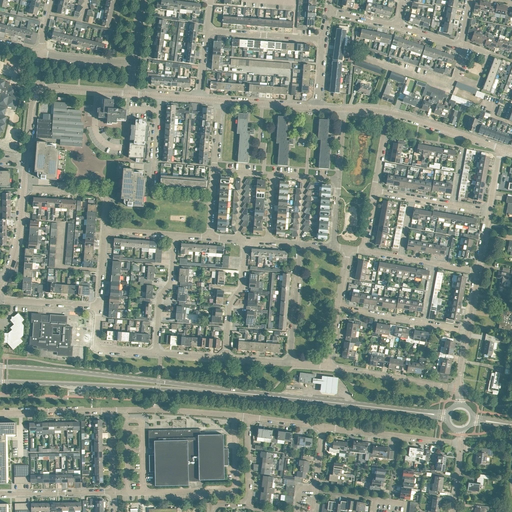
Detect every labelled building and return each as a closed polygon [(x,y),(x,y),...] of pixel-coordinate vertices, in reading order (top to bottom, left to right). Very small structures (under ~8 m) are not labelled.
[(167,10),(168,0),(166,0),(161,0),(161,2),(157,2),(156,9),(160,10),(160,9),(167,10)] [(38,9),(40,3),(31,1),(30,7),(38,9)] [(67,6),(68,3),(60,1),(58,7),(66,9),(71,10),(72,7),(67,6)] [(483,11),(485,2),(485,1),(482,1),(480,1),(479,4),(475,3),(473,13),(478,14),(478,12),(479,13),(481,11),(483,11)] [(491,16),(493,7),(490,7),(491,3),(489,3),(489,2),(485,1),(485,2),(483,11),(489,12),(488,15),(491,16)] [(500,14),(502,5),(499,4),(499,5),(497,4),(496,8),(493,7),(491,16),(494,17),(495,13),(500,14)] [(506,14),(508,7),(506,6),(506,5),(502,5),(500,14),(506,15),(505,19),(508,19),(509,15),(506,14)] [(37,15),(38,9),(30,7),(29,13),(37,15)] [(65,15),(66,9),(58,7),(57,14),(65,15)] [(113,9),(105,7),(102,7),(100,13),(112,15),(113,9)] [(111,21),(112,15),(100,13),(99,19),(102,20),(111,21)] [(93,17),(93,16),(90,16),(87,16),(85,23),(92,24),(94,18),(93,18),(93,17)] [(29,31),(30,28),(31,24),(40,26),(40,22),(29,19),(28,21),(28,23),(27,28),(24,38),(31,40),(33,32),(29,31)] [(109,28),(111,21),(102,20),(101,26),(109,28)] [(12,35),(14,28),(14,25),(8,23),(7,26),(5,34),(12,35)] [(24,38),(27,28),(20,26),(20,29),(18,37),(24,38)] [(348,33),(349,27),(339,26),(338,29),(337,29),(336,34),(345,36),(345,33),(348,33)] [(58,41),(60,34),(61,30),(54,28),(52,40),(58,41)] [(445,37),(446,33),(451,35),(452,29),(444,28),(443,32),(438,31),(437,34),(445,37)] [(476,43),(479,34),(474,32),(475,29),(473,28),(472,29),(469,28),(467,35),(472,37),(471,40),(473,41),(473,42),(476,43)] [(365,39),(367,31),(361,30),(361,33),(357,32),(355,40),(359,41),(360,38),(365,39)] [(77,47),(79,38),(76,38),(76,34),(73,33),(72,37),(71,44),(71,46),(77,47)] [(485,42),(486,41),(487,37),(488,34),(488,33),(486,33),(485,36),(479,34),(476,43),(479,44),(481,44),(483,41),(485,42)] [(489,48),(494,36),(488,34),(487,37),(486,41),(485,42),(484,45),(486,46),(486,47),(489,48)] [(71,44),(72,37),(66,35),(64,43),(71,44)] [(227,48),(224,48),(225,36),(217,36),(217,41),(216,41),(216,42),(214,41),(213,49),(223,49),(223,51),(227,51),(227,48)] [(496,47),(498,41),(499,38),(494,36),(489,48),(492,49),(493,49),(495,49),(496,47)] [(83,47),(85,40),(79,38),(77,47),(83,49),(83,47)] [(96,50),(98,43),(99,39),(96,38),(95,42),(92,41),(90,49),(96,50)] [(500,49),(504,40),(499,38),(498,41),(496,47),(497,47),(497,48),(500,49)] [(103,52),(104,44),(101,44),(102,39),(99,39),(98,43),(96,50),(103,52)] [(233,57),(234,47),(239,47),(240,40),(232,39),(232,42),(232,43),(231,57),(233,57)] [(90,49),(92,41),(85,40),(83,47),(90,49)] [(253,52),(253,41),(246,40),(246,51),(244,51),(244,54),(247,54),(247,51),(253,52)] [(506,50),(509,42),(504,40),(500,49),(504,50),(506,50)] [(267,49),(268,42),(260,42),(260,52),(259,52),(258,52),(258,55),(261,55),(261,52),(263,52),(263,49),(267,49)] [(281,53),(281,43),(281,42),(278,42),(278,43),(274,43),(274,52),(274,53),(272,53),(272,56),(275,56),(275,53),(277,53),(277,52),(281,53)] [(195,51),(196,44),(188,43),(184,43),(184,46),(188,46),(187,50),(195,51)] [(165,54),(162,53),(154,52),(153,59),(164,60),(165,54)] [(454,69),(457,61),(453,60),(454,57),(449,55),(447,63),(451,65),(450,67),(454,69)] [(195,61),(194,60),(194,57),(186,56),(183,56),(183,59),(186,59),(186,63),(195,64),(195,61)] [(222,56),(220,56),(213,56),(212,63),(222,63),(222,65),(223,65),(225,65),(226,62),(222,62),(222,56)] [(157,85),(158,78),(158,74),(148,74),(147,81),(151,82),(151,85),(157,85)] [(231,91),(232,84),(232,80),(233,80),(233,77),(231,77),(231,80),(229,80),(228,83),(225,83),(224,90),(231,91)] [(245,92),(246,85),(246,81),(247,81),(248,78),(245,78),(245,82),(239,81),(239,84),(238,91),(245,92)] [(0,135),(1,131),(4,132),(7,116),(4,116),(6,109),(15,111),(16,108),(18,98),(15,98),(15,97),(14,97),(14,95),(15,96),(15,95),(17,88),(14,87),(9,86),(9,87),(6,86),(7,82),(5,82),(6,81),(1,80),(0,79),(0,135)] [(217,90),(218,83),(211,82),(211,79),(207,79),(206,86),(210,86),(210,87),(210,89),(217,90)] [(273,94),(274,87),(274,84),(275,84),(276,80),(273,80),(273,83),(271,82),(270,87),(267,86),(266,94),(273,94)] [(372,88),(360,84),(361,81),(358,80),(355,87),(358,88),(357,92),(361,93),(361,94),(364,95),(364,94),(369,96),(372,88)] [(388,96),(391,88),(386,86),(381,99),(392,103),(394,98),(388,96)] [(339,93),(339,88),(331,87),(330,92),(333,93),(333,97),(341,97),(341,93),(339,93)] [(409,104),(412,94),(410,93),(409,96),(405,95),(404,97),(402,102),(409,104)] [(415,94),(412,94),(409,104),(415,107),(416,103),(418,103),(420,98),(419,95),(415,94)] [(430,107),(432,100),(429,99),(428,103),(424,101),(423,104),(422,109),(428,111),(430,107)] [(126,120),(126,111),(113,110),(114,101),(104,100),(103,109),(99,108),(98,118),(107,119),(107,123),(116,124),(117,119),(126,120)] [(79,129),(80,123),(81,111),(66,110),(66,104),(55,103),(54,115),(53,121),(54,121),(52,139),(61,140),(61,146),(81,147),(83,129),(79,129)] [(185,109),(179,109),(179,110),(175,110),(175,106),(178,106),(178,103),(171,103),(171,106),(167,106),(166,112),(180,113),(185,113),(185,109)] [(441,104),(438,103),(436,106),(434,113),(440,116),(443,108),(444,106),(440,104),(441,104)] [(211,115),(211,109),(207,109),(207,106),(201,105),(201,108),(202,108),(202,112),(198,112),(192,112),(192,114),(198,114),(202,115),(211,115)] [(446,109),(443,108),(440,116),(446,118),(449,110),(450,107),(447,106),(446,109)] [(247,163),(250,135),(253,135),(254,130),(250,130),(250,132),(247,131),(248,113),(247,113),(247,114),(238,113),(237,134),(240,134),(238,162),(247,163)] [(52,139),(54,121),(53,121),(54,115),(46,114),(45,120),(39,120),(37,138),(52,139)] [(286,141),(288,116),(287,116),(286,117),(278,116),(276,143),(279,144),(277,165),(287,166),(289,144),(293,145),(293,140),(289,139),(289,141),(286,141)] [(469,126),(467,130),(474,132),(475,129),(475,128),(478,120),(470,118),(469,121),(468,125),(469,126)] [(328,169),(330,141),(334,141),(335,136),(331,136),(331,138),(328,137),(329,119),(328,119),(328,120),(319,119),(318,140),(321,140),(319,168),(328,169)] [(149,131),(149,127),(146,127),(146,125),(146,124),(146,123),(145,122),(144,122),(143,121),(142,121),(142,120),(139,120),(135,120),(135,126),(131,125),(131,130),(131,136),(130,136),(130,140),(130,143),(129,143),(129,147),(130,147),(129,153),(128,158),(136,158),(135,162),(139,162),(139,159),(146,159),(147,155),(146,155),(147,149),(147,144),(145,144),(145,142),(148,142),(148,137),(147,137),(148,131),(149,131)] [(483,135),(486,126),(481,125),(478,133),(483,135)] [(488,137),(491,128),(486,126),(483,135),(488,137)] [(493,139),(496,130),(491,128),(488,137),(493,139)] [(498,140),(501,132),(496,130),(493,139),(498,140)] [(503,142),(506,134),(501,132),(498,140),(503,142)] [(508,144),(511,135),(506,134),(503,142),(508,144)] [(401,151),(402,145),(405,146),(406,142),(398,141),(397,144),(393,143),(392,150),(401,151)] [(64,181),(66,150),(56,149),(56,146),(47,146),(47,143),(37,142),(34,172),(37,173),(37,175),(37,176),(38,177),(38,178),(39,178),(40,179),(46,180),(46,179),(64,181)] [(423,155),(424,146),(418,145),(417,148),(415,147),(414,152),(417,152),(416,153),(423,155)] [(143,207),(146,177),(142,176),(142,173),(134,173),(134,170),(130,169),(130,163),(118,162),(117,162),(117,163),(114,199),(124,200),(123,202),(124,203),(124,204),(125,205),(126,205),(126,206),(127,206),(132,207),(132,206),(143,207)] [(0,186),(10,187),(10,171),(0,171),(0,186)] [(392,185),(394,176),(388,175),(386,184),(392,185)] [(451,194),(452,185),(453,182),(446,181),(446,184),(444,193),(451,194)] [(40,207),(41,198),(34,198),(33,207),(38,207),(39,207),(39,211),(41,211),(41,207),(40,207)] [(54,208),(55,199),(48,199),(47,208),(53,208),(52,212),(55,212),(55,208),(54,208)] [(68,209),(69,200),(62,200),(61,209),(67,209),(66,213),(69,213),(69,209),(68,209)] [(391,209),(392,202),(383,201),(382,207),(391,209)] [(96,212),(97,205),(94,205),(91,205),(88,204),(87,212),(96,212)] [(419,219),(420,210),(414,209),(412,220),(418,221),(419,219)] [(96,219),(96,212),(87,212),(87,217),(83,217),(83,220),(87,220),(87,219),(96,219)] [(450,224),(451,215),(445,214),(443,223),(450,224)] [(476,224),(476,219),(470,218),(469,227),(475,228),(477,229),(478,229),(479,224),(478,224),(478,225),(476,224)] [(95,233),(95,226),(86,226),(86,231),(82,231),(82,234),(86,234),(86,233),(95,233)] [(38,236),(38,230),(42,230),(42,228),(39,227),(39,229),(30,228),(29,235),(38,236)] [(93,247),(94,240),(85,240),(85,243),(82,243),(82,245),(81,245),(81,248),(85,248),(85,247),(93,247)] [(37,249),(37,244),(41,244),(41,242),(38,241),(38,243),(29,242),(28,249),(34,249),(37,249)] [(265,259),(265,257),(265,250),(258,249),(258,256),(257,263),(261,263),(261,259),(265,259)] [(92,261),(93,254),(84,254),(84,259),(80,259),(80,261),(84,262),(84,261),(92,261)] [(33,263),(34,258),(37,258),(37,255),(34,255),(34,256),(25,256),(24,263),(33,263)] [(154,274),(155,267),(151,267),(151,264),(145,263),(144,273),(154,274)] [(193,267),(189,267),(183,266),(183,269),(180,269),(179,275),(188,276),(189,270),(193,270),(193,267)] [(120,276),(120,270),(124,271),(124,268),(121,268),(121,269),(112,269),(112,275),(120,276)] [(224,279),(225,272),(221,272),(222,269),(210,268),(209,271),(215,272),(215,278),(224,279)] [(36,278),(36,272),(36,269),(35,269),(33,269),(33,270),(24,270),(23,277),(32,277),(36,278)] [(427,280),(429,271),(423,270),(421,279),(427,280)] [(263,275),(263,272),(253,272),(253,274),(250,274),(249,281),(259,281),(259,275),(263,275)] [(508,280),(509,273),(498,272),(497,278),(500,278),(499,284),(504,284),(504,279),(508,280)] [(154,280),(154,274),(144,273),(144,277),(139,277),(138,282),(140,282),(150,283),(150,280),(154,280)] [(364,281),(365,275),(356,273),(355,280),(364,281)] [(188,283),(188,276),(179,275),(178,282),(182,283),(182,285),(188,285),(192,286),(192,283),(188,283)] [(224,286),(224,279),(215,278),(214,285),(209,284),(209,287),(220,288),(220,285),(224,286)] [(82,286),(81,286),(81,283),(84,283),(84,279),(81,279),(81,282),(79,281),(79,286),(75,286),(75,295),(82,295),(82,286)] [(61,294),(61,285),(56,284),(56,281),(54,280),(53,284),(54,284),(54,293),(61,294)] [(258,288),(259,281),(249,281),(249,288),(252,288),(252,290),(262,291),(262,288),(258,288)] [(75,295),(75,286),(70,285),(70,282),(67,282),(67,285),(69,285),(68,294),(75,295)] [(119,290),(119,284),(123,285),(123,282),(120,282),(120,283),(111,282),(110,289),(119,290)] [(153,292),(153,286),(150,285),(150,283),(140,282),(140,285),(146,285),(146,292),(153,292)] [(31,294),(31,291),(31,288),(42,288),(42,292),(45,292),(46,285),(39,285),(39,286),(35,286),(35,283),(32,283),(32,284),(23,284),(22,291),(26,291),(26,294),(31,294)] [(89,295),(90,287),(84,286),(84,283),(81,283),(81,286),(82,286),(82,295),(89,295)] [(176,294),(178,294),(184,294),(185,288),(192,289),(192,286),(188,285),(182,285),(182,288),(178,287),(178,290),(176,290),(176,294)] [(223,298),(224,291),(220,291),(220,288),(209,287),(208,290),(214,290),(213,297),(216,297),(223,298)] [(264,291),(262,291),(252,290),(252,293),(248,293),(248,300),(257,300),(258,295),(260,296),(260,295),(264,295),(264,291)] [(149,301),(149,299),(152,299),(153,292),(146,292),(145,298),(140,298),(140,301),(142,301),(149,301)] [(187,295),(184,294),(178,294),(177,301),(181,301),(180,304),(190,304),(191,302),(186,301),(187,295)] [(118,304),(119,298),(122,299),(122,296),(119,296),(119,297),(110,296),(109,303),(118,304)] [(222,305),(223,298),(216,297),(213,297),(212,306),(219,307),(219,304),(222,305)] [(257,307),(257,300),(248,300),(247,306),(251,307),(251,309),(261,310),(262,307),(257,307)] [(148,304),(149,301),(142,301),(142,304),(145,304),(145,310),(151,311),(152,304),(148,304)] [(422,312),(423,303),(418,303),(417,302),(415,311),(422,312)] [(190,305),(190,304),(180,304),(180,307),(177,306),(176,313),(186,313),(186,307),(191,307),(192,305),(190,305)] [(222,316),(222,310),(219,309),(219,307),(212,306),(212,315),(222,316)] [(245,318),(246,318),(253,319),(256,319),(256,316),(258,316),(258,313),(261,313),(261,310),(251,309),(250,312),(247,312),(247,314),(245,314),(245,318)] [(117,318),(118,312),(121,313),(121,310),(118,310),(118,311),(109,310),(108,318),(117,318)] [(151,318),(151,311),(145,310),(142,310),(141,315),(139,314),(139,317),(136,316),(136,320),(147,320),(147,318),(151,318)] [(511,311),(507,311),(502,310),(501,315),(500,315),(499,322),(501,323),(499,332),(504,333),(508,333),(509,325),(511,325),(511,311)] [(21,323),(24,320),(18,313),(10,320),(14,325),(16,327),(21,323)] [(185,320),(186,313),(176,313),(176,320),(179,320),(179,323),(189,324),(189,320),(185,320)] [(459,315),(450,313),(447,313),(445,321),(452,323),(453,320),(458,321),(459,319),(460,319),(461,315),(459,315)] [(70,343),(71,327),(66,327),(67,317),(32,314),(32,322),(34,322),(33,338),(31,337),(30,345),(38,346),(38,348),(48,349),(48,351),(58,352),(57,355),(72,356),(72,346),(69,346),(69,343),(70,343)] [(221,323),(222,316),(212,315),(211,322),(209,322),(209,325),(217,326),(218,323),(221,323)] [(246,322),(246,325),(249,325),(249,328),(263,329),(263,326),(255,325),(256,319),(253,319),(246,318),(245,318),(245,322),(246,322)] [(360,329),(360,326),(361,323),(355,321),(354,324),(348,323),(347,330),(356,332),(357,328),(360,329)] [(23,336),(24,326),(21,323),(16,327),(14,325),(12,326),(12,330),(20,339),(23,336)] [(378,337),(378,334),(382,334),(383,325),(377,324),(376,330),(373,329),(372,336),(378,337)] [(389,332),(390,326),(383,325),(382,334),(387,335),(387,339),(390,339),(392,333),(389,332)] [(400,338),(402,327),(396,326),(396,327),(395,327),(394,333),(392,333),(390,339),(394,340),(395,337),(400,338)] [(408,336),(409,329),(408,329),(408,328),(402,327),(400,338),(406,339),(406,342),(410,343),(411,336),(408,336)] [(121,341),(121,332),(116,332),(116,328),(113,328),(113,332),(114,332),(114,341),(121,341)] [(134,342),(135,333),(135,329),(130,328),(130,329),(127,329),(127,333),(128,333),(128,342),(134,342)] [(22,342),(20,339),(12,330),(8,333),(4,333),(4,337),(3,338),(4,339),(4,343),(7,343),(13,350),(22,342)] [(149,343),(149,335),(144,334),(144,330),(141,330),(141,334),(142,334),(142,343),(149,343)] [(355,337),(356,332),(347,330),(346,336),(352,337),(351,340),(358,342),(359,338),(355,337)] [(419,341),(421,332),(414,330),(413,337),(411,336),(410,343),(413,343),(414,340),(419,341)] [(426,339),(428,333),(421,332),(419,341),(425,342),(424,346),(428,346),(429,339),(426,339)] [(191,346),(192,338),(186,337),(186,334),(184,333),(183,337),(185,337),(184,346),(191,346)] [(205,347),(206,339),(206,336),(200,336),(200,335),(198,334),(197,338),(199,338),(198,347),(205,347)] [(485,341),(483,354),(488,355),(491,356),(492,349),(496,349),(497,343),(497,341),(500,341),(501,336),(492,334),(491,338),(491,342),(485,341)] [(219,348),(220,340),(216,339),(216,336),(214,336),(212,336),(211,339),(213,339),(212,348),(219,348)] [(280,353),(281,344),(277,344),(277,337),(275,337),(274,340),(272,340),(272,344),(273,344),(272,352),(280,353)] [(455,343),(455,342),(453,342),(453,341),(452,341),(453,339),(442,337),(442,341),(445,342),(444,347),(453,349),(454,349),(456,343),(455,343)] [(252,351),(252,342),(247,342),(247,338),(244,338),(244,342),(245,342),(245,350),(252,351)] [(266,352),(266,343),(261,343),(261,339),(258,339),(258,343),(259,343),(259,351),(266,352)] [(362,342),(358,342),(351,340),(351,343),(345,342),(343,349),(353,350),(354,346),(359,347),(360,342),(361,343),(362,342)] [(452,356),(453,349),(444,347),(443,353),(438,352),(437,356),(447,357),(447,355),(452,356)] [(356,351),(353,350),(343,349),(342,355),(348,356),(348,359),(354,360),(356,351)] [(376,366),(378,353),(369,351),(368,358),(370,358),(369,365),(370,365),(370,366),(376,367),(376,366)] [(387,361),(388,355),(378,353),(376,366),(379,367),(381,367),(382,367),(383,367),(384,361),(387,361)] [(395,369),(397,360),(393,359),(394,356),(388,355),(387,361),(389,362),(388,368),(389,368),(389,369),(391,369),(395,369)] [(450,368),(451,361),(446,360),(447,357),(437,356),(435,355),(434,359),(438,360),(437,365),(450,368)] [(406,365),(407,358),(403,358),(397,357),(397,360),(395,369),(401,370),(402,364),(406,365)] [(414,373),(415,363),(410,362),(411,359),(407,358),(406,365),(408,365),(407,371),(414,373)] [(424,368),(425,363),(426,359),(420,358),(419,359),(418,364),(415,363),(414,373),(420,374),(421,368),(424,368)] [(449,374),(450,368),(437,365),(435,377),(440,380),(441,376),(442,376),(445,376),(445,374),(449,374)] [(497,384),(499,373),(495,372),(495,373),(491,373),(489,384),(488,384),(489,384),(488,391),(493,392),(492,394),(497,395),(499,389),(500,389),(500,384),(497,384)] [(314,379),(314,375),(315,375),(315,374),(300,373),(299,383),(314,384),(314,383),(313,383),(314,379)] [(321,384),(320,392),(336,394),(338,378),(322,376),(321,379),(314,379),(313,383),(314,383),(321,384)] [(0,483),(7,484),(7,483),(6,435),(16,435),(17,435),(16,425),(16,424),(16,425),(12,425),(12,423),(8,423),(8,425),(5,425),(5,423),(0,422),(0,483)] [(264,438),(265,429),(258,429),(258,428),(257,437),(264,438)] [(229,465),(228,449),(223,449),(223,436),(223,435),(199,435),(199,430),(202,430),(202,429),(187,430),(187,443),(154,444),(155,455),(149,455),(149,472),(155,472),(155,485),(155,486),(188,485),(188,484),(188,485),(188,482),(200,482),(200,480),(224,480),(224,479),(224,466),(229,465)] [(275,436),(272,436),(272,430),(265,429),(264,438),(271,439),(271,442),(274,443),(275,436)] [(187,443),(187,430),(148,431),(149,448),(153,448),(152,448),(149,448),(149,444),(154,444),(187,443)] [(284,441),(285,432),(279,431),(279,430),(278,430),(278,437),(275,436),(274,443),(277,443),(277,440),(284,441)] [(285,432),(284,441),(291,442),(290,448),(294,448),(294,441),(295,439),(292,438),(292,432),(292,433),(285,432)] [(294,441),(294,448),(297,449),(297,446),(304,446),(305,437),(298,437),(298,436),(297,441),(294,441)] [(311,447),(312,438),(305,437),(304,446),(311,447)] [(346,449),(347,440),(347,442),(344,442),(344,443),(340,442),(339,453),(346,454),(345,457),(349,458),(349,452),(350,447),(349,450),(346,449)] [(339,453),(340,442),(337,442),(337,441),(336,441),(334,441),(333,448),(329,447),(329,452),(339,453)] [(359,453),(360,442),(357,442),(357,441),(356,441),(354,441),(353,448),(350,447),(349,452),(359,453)] [(368,460),(368,459),(370,450),(366,449),(367,442),(365,442),(364,443),(360,442),(359,453),(366,454),(365,460),(368,460)] [(379,458),(380,447),(376,447),(377,446),(374,445),(374,443),(372,453),(369,452),(370,450),(368,459),(370,459),(371,457),(379,458)] [(393,460),(394,451),(389,451),(389,455),(386,454),(387,447),(384,447),(384,448),(380,447),(379,458),(393,460)] [(415,461),(415,457),(416,448),(409,448),(408,455),(405,454),(405,460),(415,461)] [(416,448),(415,457),(419,458),(419,460),(418,462),(425,463),(425,462),(425,460),(425,456),(425,457),(422,457),(423,449),(416,448)] [(486,464),(487,456),(492,457),(493,449),(486,448),(485,454),(477,452),(475,463),(486,464)] [(445,465),(446,460),(447,458),(446,458),(446,457),(435,456),(434,463),(437,463),(437,464),(445,465)] [(334,463),(333,469),(344,471),(347,471),(347,468),(342,467),(343,464),(339,464),(338,463),(334,463)] [(444,472),(445,468),(446,465),(445,465),(437,464),(437,467),(434,467),(434,470),(430,470),(430,473),(432,473),(436,474),(436,471),(444,472)] [(29,465),(14,465),(14,477),(17,477),(20,477),(23,477),(26,477),(29,477),(29,465)] [(371,474),(384,476),(385,469),(380,469),(377,468),(372,468),(372,470),(374,471),(374,474),(371,474)] [(442,485),(443,478),(440,477),(441,474),(436,474),(432,473),(431,480),(435,480),(434,484),(442,485)] [(329,475),(329,481),(331,481),(331,484),(342,486),(343,481),(343,480),(340,480),(340,476),(332,475),(329,475)] [(103,483),(103,477),(95,477),(95,482),(94,483),(94,486),(99,486),(99,483),(103,483)] [(383,487),(383,482),(375,481),(375,480),(361,479),(356,478),(355,481),(365,483),(366,482),(369,482),(370,486),(369,489),(379,490),(380,486),(383,487)] [(483,486),(484,478),(477,478),(477,483),(468,482),(467,491),(479,492),(480,485),(483,486)] [(441,492),(442,485),(434,484),(433,484),(433,488),(429,487),(429,494),(430,494),(436,495),(436,494),(435,494),(436,492),(438,492),(439,492),(441,492)] [(440,506),(441,498),(436,497),(436,495),(430,494),(429,500),(432,500),(431,505),(440,506)] [(346,511),(347,501),(347,502),(341,502),(339,511),(346,511)] [(339,511),(341,502),(340,505),(338,504),(338,503),(335,502),(333,511),(339,511)] [(358,511),(359,502),(353,502),(351,511),(354,511),(355,511),(358,511),(357,511),(358,511)] [(367,511),(368,507),(365,506),(366,503),(359,502),(358,511),(360,511),(361,511),(364,511),(367,511)]
